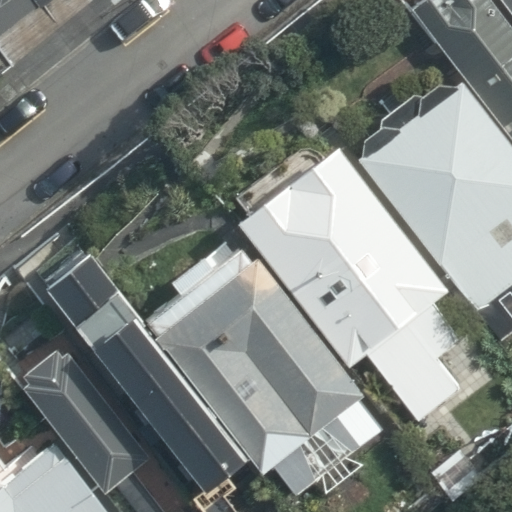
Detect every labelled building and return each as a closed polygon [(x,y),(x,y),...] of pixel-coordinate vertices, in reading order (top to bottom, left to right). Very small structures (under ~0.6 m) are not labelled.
[(0,0),(0,32),(42,0),(0,0)] [(511,33),(486,0),(411,0),(404,6),(511,142),(511,33)] [(511,0),(496,0),(511,20),(511,0)] [(511,152),(454,77),(446,82),(431,81),(416,91),(407,90),(375,116),(373,124),(359,137),(357,153),(352,157),(435,265),(437,263),(500,339),(511,329),(511,152)] [(443,288),(328,143),(229,220),(344,366),(362,352),(415,419),(456,386),(434,355),(456,337),(428,299),(443,288)] [(240,454),(145,335),(76,244),(28,282),(195,489),(240,454)] [(358,391),(250,252),(243,257),(234,245),(207,267),(196,252),(162,279),(173,292),(140,317),(150,330),(145,335),(240,454),(254,472),(268,462),(293,493),(380,426),(355,394),(358,391)] [(145,453),(57,345),(51,350),(45,343),(11,370),(16,377),(11,381),(99,490),(145,453)] [(108,511),(50,434),(0,472),(0,511),(108,511)]
